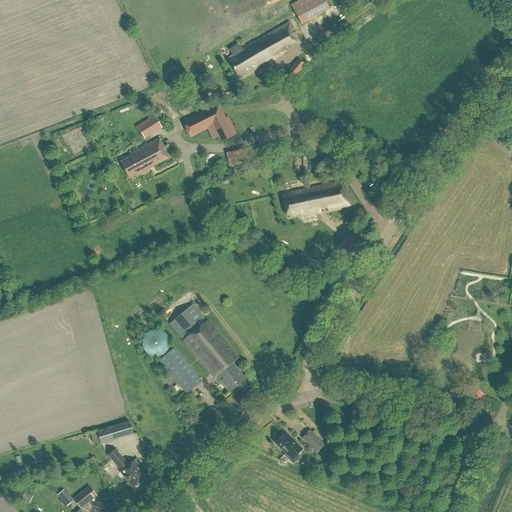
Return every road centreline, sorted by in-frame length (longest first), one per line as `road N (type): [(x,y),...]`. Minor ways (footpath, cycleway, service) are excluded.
road 1 (unclassified): [(277,67),(295,122),(351,179),(389,235)]
road 2 (tertiary): [(511,431),(378,398),(310,394)]
road 3 (unclassified): [(389,235),(511,75)]
road 4 (tertiary): [(155,511),(259,417),(310,394)]
road 5 (unclassified): [(310,394),(311,357),(389,235)]
road 6 (track): [(377,0),(277,67)]
